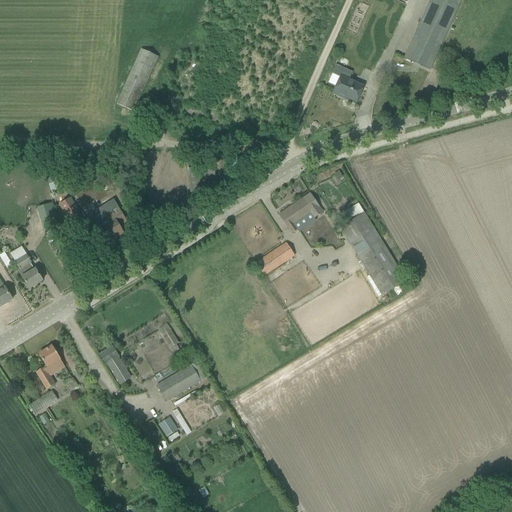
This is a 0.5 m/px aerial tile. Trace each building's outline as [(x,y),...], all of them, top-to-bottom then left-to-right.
[(430,0),(404,59),(430,70),(461,0),(430,0)] [(133,112),(158,57),(142,50),(117,105),(133,112)] [(340,96),(356,103),(363,87),(348,80),(349,78),(341,75),(333,94),(340,97),(340,96)] [(215,177),(214,168),(202,169),(203,178),(215,177)] [(200,187),(198,174),(188,176),(190,189),(200,187)] [(109,184),(109,175),(100,175),(101,184),(109,184)] [(50,192),(60,189),(57,177),(47,179),(50,192)] [(310,194),(303,199),(279,216),(289,229),(292,234),(297,230),(294,226),(310,214),(314,219),(323,213),(310,194)] [(87,227),(71,200),(60,206),(81,241),(92,235),(104,227),(112,241),(123,234),(119,227),(126,222),(117,207),(112,211),(110,208),(103,213),(105,216),(87,227)] [(340,228),(352,247),(382,296),(406,282),(364,213),(340,228)] [(294,256),(286,244),(256,265),(263,276),(294,256)] [(31,263),(27,256),(21,247),(10,254),(15,263),(19,270),(18,271),(29,290),(43,281),(35,270),(34,270),(30,264),(31,263)] [(319,282),(325,278),(314,260),(308,264),(319,282)] [(0,307),(12,300),(5,288),(0,280),(0,307)] [(169,349),(179,344),(167,324),(158,330),(169,349)] [(55,386),(50,377),(65,368),(60,361),(60,360),(52,347),(39,355),(46,367),(36,373),(47,391),(55,386)] [(121,386),(131,379),(117,357),(106,364),(121,386)] [(198,362),(157,386),(166,402),(208,378),(198,362)] [(71,393),(78,388),(73,379),(65,384),(71,393)] [(35,416),(58,401),(52,392),(29,406),(34,414),(35,416)] [(177,409),(172,412),(186,435),(191,432),(177,409)] [(178,431),(173,423),(161,430),(167,438),(178,431)] [(68,458),(64,453),(59,456),(63,462),(68,458)]
